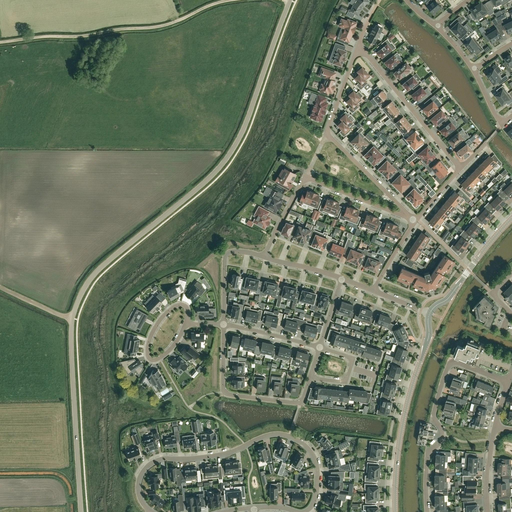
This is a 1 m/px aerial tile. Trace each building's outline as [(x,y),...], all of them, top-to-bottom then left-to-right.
[(354,5),(350,11),(358,15),(361,8),(360,8),(362,6),(363,6),(368,1),(367,0),(351,0),(350,3),(354,5)] [(428,7),(427,8),(430,11),(431,10),(434,13),(441,7),(436,0),(435,0),(432,0),(433,2),(429,6),(428,6),(428,7)] [(478,5),(476,6),(483,17),(488,13),(487,11),(490,9),(485,3),(483,5),(481,2),(478,5)] [(483,17),(476,6),(474,7),(471,9),(473,12),(470,13),(474,20),(477,18),(478,20),(483,17)] [(463,26),(461,23),(463,21),(459,16),(454,21),(456,24),(451,29),(452,29),(451,30),(453,32),(454,31),(456,33),(463,26)] [(347,21),(341,19),(340,22),(340,23),(339,26),(345,28),(340,39),(349,42),(352,33),(353,33),(356,27),(355,26),(356,23),(348,19),(347,21)] [(493,23),(496,27),(491,30),(497,40),(500,38),(502,37),(498,30),(501,28),(500,26),(497,21),(493,23)] [(371,35),(368,41),(374,44),(377,38),(381,40),(384,34),(380,32),(382,28),(381,27),(382,25),(378,24),(377,25),(376,25),(374,28),(373,28),(370,35),(371,35)] [(464,25),(463,26),(456,33),(457,35),(456,36),(458,38),(459,37),(460,38),(464,34),(467,37),(469,35),(472,32),(469,29),(468,30),(464,25)] [(465,46),(468,49),(477,41),(475,38),(477,37),(475,35),(477,33),(475,30),(472,32),(469,35),(471,38),(465,44),(466,46),(465,46)] [(495,42),(497,40),(491,30),(486,33),(485,31),(481,33),(485,38),(488,36),(492,43),(494,41),(495,42)] [(391,49),(388,46),(391,44),(387,39),(380,44),(382,47),(382,48),(376,52),(379,56),(380,55),(382,57),(387,53),(387,54),(390,51),(390,50),(391,49)] [(484,49),(477,41),(468,49),(470,52),(470,51),(472,53),(478,48),(481,52),(484,49)] [(335,43),(333,51),(329,62),(341,66),(343,61),(345,57),(345,56),(347,51),(344,50),(345,47),(335,43)] [(399,61),(394,55),(385,62),(387,66),(388,65),(390,68),(394,65),(396,68),(403,62),(401,59),(399,61)] [(403,75),(403,76),(404,74),(407,77),(411,73),(408,69),(410,68),(406,63),(404,64),(403,65),(394,72),(395,73),(394,73),(396,77),(397,76),(399,78),(403,75)] [(488,77),(490,80),(499,73),(500,73),(496,68),(498,66),(496,64),(491,68),(493,70),(487,75),(488,77)] [(357,71),(358,73),(358,72),(365,81),(366,80),(370,76),(367,73),(368,72),(365,69),(364,70),(361,66),(357,69),(359,70),(357,71)] [(324,69),(321,76),(326,78),(323,85),(322,84),(320,89),(321,89),(320,92),(328,95),(329,92),(332,93),(333,89),(334,89),(335,89),(335,88),(335,87),(335,86),(334,86),(334,85),(335,81),(333,80),(335,73),(324,69)] [(368,83),(366,80),(365,81),(358,72),(358,73),(355,75),(356,77),(354,78),(359,83),(356,85),(360,90),(364,87),(368,83)] [(494,84),(500,80),(502,83),(509,78),(506,75),(502,78),(499,73),(490,80),(492,83),(492,82),(494,84)] [(417,81),(412,76),(402,84),(403,85),(402,85),(405,88),(407,90),(412,86),(415,89),(422,83),(419,80),(417,81)] [(498,99),(499,100),(508,93),(503,85),(498,89),(499,92),(495,95),(496,96),(495,96),(497,99),(498,99)] [(424,90),(421,87),(411,95),(414,98),(415,98),(417,100),(418,99),(421,102),(431,93),(427,88),(424,90)] [(349,95),(350,96),(357,104),(362,100),(360,98),(363,96),(359,91),(356,93),(352,89),(349,92),(350,93),(349,95)] [(386,96),(386,95),(384,92),(383,92),(382,91),(373,98),(377,103),(377,104),(379,106),(384,102),(381,100),(386,96)] [(318,96),(311,93),(309,100),(313,102),(314,101),(316,102),(314,107),(313,106),(312,110),(313,110),(310,118),(313,119),(313,120),(317,122),(318,120),(321,121),(323,114),(324,115),(325,111),(324,111),(327,103),(324,102),(326,98),(318,95),(318,96)] [(511,101),(511,97),(508,93),(499,100),(500,101),(499,102),(501,105),(502,104),(503,105),(507,102),(509,104),(511,101)] [(428,100),(430,102),(430,103),(425,107),(423,109),(424,111),(428,115),(438,106),(434,101),(437,98),(434,95),(428,100)] [(359,106),(357,104),(350,96),(347,99),(348,100),(346,102),(350,106),(348,109),(352,113),(359,106)] [(386,114),(395,107),(394,105),(392,102),(391,102),(386,106),(384,103),(379,107),(382,109),(386,114)] [(392,122),(396,118),(394,115),(399,112),(399,111),(397,108),(396,108),(395,107),(386,114),(390,119),(392,122)] [(450,118),(450,117),(447,114),(446,115),(445,114),(444,115),(442,113),(443,112),(441,110),(432,118),(432,119),(431,120),(435,124),(436,123),(437,124),(441,121),(443,124),(444,123),(450,118)] [(340,118),(341,120),(341,119),(349,128),(349,127),(353,123),(352,121),(354,119),(348,112),(346,113),(344,111),(340,115),(342,117),(340,118)] [(398,129),(407,121),(403,116),(398,120),(396,118),(392,122),(394,124),(398,129)] [(444,123),(446,125),(445,126),(446,126),(440,130),(443,134),(444,133),(446,135),(451,131),(451,132),(454,129),(454,128),(455,127),(452,124),(455,122),(451,117),(450,117),(450,118),(444,123)] [(351,130),(349,127),(349,128),(341,119),(341,120),(338,122),(339,124),(338,125),(342,130),(339,132),(343,137),(351,130)] [(407,121),(398,129),(402,134),(404,137),(408,133),(406,130),(411,126),(407,121)] [(350,142),(355,146),(363,138),(359,134),(364,129),(361,127),(354,133),(357,135),(350,142)] [(406,142),(409,145),(419,136),(418,135),(419,134),(416,130),(410,136),(408,133),(404,137),(401,138),(405,143),(406,142)] [(462,130),(458,133),(463,138),(464,137),(466,140),(468,139),(470,138),(467,134),(466,135),(462,130)] [(449,140),(448,140),(449,141),(453,146),(454,146),(457,143),(458,142),(460,145),(464,143),(466,140),(464,137),(463,138),(458,133),(449,140)] [(365,136),(363,138),(355,146),(356,148),(356,149),(359,152),(366,145),(368,147),(372,142),(373,142),(370,140),(369,141),(365,136)] [(419,136),(409,145),(407,146),(413,153),(420,148),(418,146),(424,140),(421,137),(420,138),(419,136)] [(369,160),(379,149),(372,142),(368,147),(367,147),(369,150),(364,155),(365,156),(364,157),(367,160),(368,159),(369,160)] [(465,145),(464,143),(460,147),(461,148),(457,151),(459,153),(459,154),(461,156),(463,158),(472,151),(466,144),(465,145)] [(421,160),(431,151),(430,150),(431,149),(428,145),(416,155),(418,158),(418,157),(421,160)] [(381,161),(386,156),(379,149),(369,160),(370,161),(369,161),(372,164),(373,165),(379,159),(381,161)] [(431,151),(421,160),(423,163),(422,163),(426,168),(431,164),(432,163),(430,160),(436,155),(433,152),(432,152),(431,151)] [(485,159),(493,168),(497,164),(499,165),(502,163),(500,161),(498,159),(496,162),(489,155),(488,154),(484,158),(485,159)] [(412,155),(406,160),(409,163),(414,158),(412,155)] [(393,163),(386,156),(381,161),(383,163),(378,169),(377,170),(380,173),(381,172),(383,174),(393,163)] [(496,170),(493,168),(485,159),(481,163),(489,172),(492,170),(494,172),(496,170)] [(434,173),(444,165),(441,161),(440,162),(439,161),(433,166),(431,164),(426,168),(430,172),(432,170),(434,173)] [(395,175),(400,170),(393,163),(383,174),(384,175),(383,176),(386,179),(387,178),(393,173),(395,175)] [(477,168),(484,174),(486,172),(488,174),(490,173),(489,172),(481,163),(481,164),(477,168)] [(444,165),(434,173),(437,176),(435,178),(439,184),(444,179),(442,176),(448,171),(447,170),(448,169),(444,165)] [(484,174),(477,168),(473,172),(480,178),(482,176),(485,178),(486,177),(484,174)] [(279,176),(276,182),(279,184),(279,185),(283,187),(289,190),(297,175),(287,169),(284,175),(284,176),(282,178),(279,176)] [(401,169),(400,170),(395,175),(397,177),(392,183),(393,184),(392,185),(395,187),(396,187),(405,179),(402,176),(405,173),(401,169)] [(482,181),(480,178),(473,172),(469,176),(476,182),(478,180),(480,183),(482,181)] [(476,182),(469,176),(465,180),(472,186),(474,184),(477,187),(478,185),(476,182)] [(408,182),(405,179),(396,187),(397,188),(396,189),(399,191),(400,191),(401,192),(407,186),(409,188),(415,183),(411,179),(408,182)] [(474,188),(472,186),(465,180),(464,179),(460,183),(468,191),(465,193),(470,197),(472,195),(469,192),(474,188)] [(415,183),(409,188),(408,189),(411,191),(406,196),(406,197),(406,198),(408,201),(409,201),(409,200),(410,201),(420,191),(416,187),(417,186),(415,183)] [(498,190),(499,191),(504,196),(506,193),(510,198),(511,196),(511,197),(511,196),(511,191),(506,185),(502,189),(501,188),(498,190)] [(282,199),(275,195),(277,192),(270,189),(269,192),(271,193),(265,206),(275,212),(277,208),(278,209),(281,203),(280,203),(282,199)] [(421,189),(420,191),(410,201),(413,203),(412,204),(412,205),(415,208),(416,208),(419,205),(419,204),(418,203),(422,200),(421,199),(424,197),(421,194),(423,191),(421,189)] [(307,190),(305,195),(302,194),(299,203),(302,204),(303,203),(308,205),(313,192),(310,191),(307,190)] [(451,195),(451,196),(458,202),(460,199),(463,201),(464,200),(467,202),(470,200),(464,194),(462,197),(453,190),(450,194),(451,195)] [(497,194),(493,198),(502,207),(505,204),(504,203),(505,202),(501,198),(504,196),(499,191),(497,194)] [(317,194),(313,192),(308,205),(317,209),(320,203),(317,201),(319,195),(317,194)] [(461,204),(458,202),(451,196),(447,200),(454,206),(456,203),(459,206),(461,204)] [(322,211),(328,213),(333,200),(330,199),(327,198),(325,205),(321,203),(319,210),(322,212),(322,211)] [(489,202),(486,204),(491,209),(493,206),(497,210),(498,209),(499,210),(502,207),(493,198),(489,202)] [(337,202),(333,200),(328,213),(337,217),(340,211),(337,209),(339,203),(337,202)] [(454,206),(447,200),(443,204),(452,212),(454,209),(455,210),(457,208),(454,206)] [(443,204),(440,209),(447,215),(449,212),(452,215),(453,213),(452,212),(443,204)] [(484,207),(480,211),(489,220),(492,217),(492,216),(493,215),(489,211),(491,209),(486,204),(484,207)] [(345,219),(348,221),(353,208),(350,207),(347,206),(344,212),(341,211),(338,218),(344,221),(345,219)] [(254,221),(253,222),(257,224),(257,225),(259,226),(260,226),(264,228),(266,225),(267,225),(269,221),(268,221),(270,218),(267,216),(269,212),(266,211),(259,207),(256,212),(254,216),(256,217),(256,218),(255,218),(254,219),(254,220),(254,221)] [(353,208),(348,221),(357,224),(360,218),(357,217),(359,211),(357,210),(357,209),(353,208)] [(450,217),(447,215),(440,209),(436,213),(443,219),(445,217),(448,219),(450,217)] [(486,223),(489,220),(480,211),(474,218),(478,222),(481,220),(485,224),(486,222),(486,223)] [(432,217),(432,218),(440,224),(440,223),(442,221),(444,223),(446,221),(443,219),(436,213),(432,217)] [(362,226),(368,229),(373,216),(370,215),(369,215),(367,214),(364,220),(361,219),(358,226),(362,228),(362,226)] [(377,217),(373,216),(368,229),(377,232),(380,226),(376,225),(379,219),(376,218),(377,217)] [(474,218),(473,217),(469,222),(470,224),(469,226),(468,226),(477,234),(480,230),(479,230),(480,228),(476,225),(478,222),(474,218)] [(438,230),(442,225),(440,223),(440,224),(432,218),(429,222),(436,228),(433,231),(436,233),(438,230)] [(293,238),(299,240),(304,228),(305,228),(305,227),(299,224),(300,223),(297,222),(295,226),(294,229),(296,231),(293,238)] [(382,234),(388,237),(393,224),(389,222),(389,223),(387,222),(384,228),(381,227),(378,234),(382,235),(382,234)] [(292,234),(294,229),(295,226),(292,225),(286,223),(284,227),(281,233),(288,236),(289,233),(292,234)] [(396,225),(393,224),(388,237),(394,239),(393,240),(396,241),(401,233),(397,231),(399,227),(396,225)] [(475,237),(477,234),(468,226),(469,226),(468,225),(463,231),(461,233),(467,237),(469,234),(473,237),(474,236),(475,237)] [(310,230),(305,228),(304,228),(299,240),(305,243),(308,235),(311,237),(314,230),(311,229),(310,230)] [(315,247),(317,247),(321,237),(323,234),(314,230),(311,237),(314,238),(311,246),(315,248),(315,247)] [(418,237),(428,243),(431,239),(421,232),(418,237)] [(465,239),(467,237),(461,233),(456,240),(457,241),(466,248),(469,244),(468,244),(469,243),(465,239)] [(321,237),(317,247),(319,248),(318,249),(323,251),(326,243),(329,244),(332,237),(327,235),(325,238),(321,237)] [(425,248),(428,243),(418,237),(415,241),(424,247),(425,248)] [(330,254),(334,256),(339,245),(335,244),(337,240),(332,238),(329,245),(332,246),(329,252),(330,253),(330,254)] [(457,241),(456,240),(450,247),(455,252),(457,249),(462,252),(463,251),(466,248),(457,241)] [(421,252),(421,251),(424,247),(415,241),(412,246),(421,252)] [(340,242),(339,245),(334,256),(339,257),(339,256),(341,257),(344,248),(341,246),(343,243),(340,242)] [(384,252),(388,254),(390,250),(380,246),(378,250),(384,252)] [(419,257),(422,252),(421,251),(421,252),(412,246),(409,251),(419,257)] [(357,251),(356,251),(351,249),(346,259),(348,260),(348,261),(351,262),(352,261),(352,262),(357,251)] [(367,252),(367,250),(364,249),(363,251),(358,249),(356,251),(357,251),(352,262),(353,262),(353,263),(356,264),(357,264),(359,264),(361,257),(364,258),(364,259),(367,252)] [(419,257),(409,251),(406,255),(413,259),(411,262),(412,262),(417,266),(418,263),(416,261),(419,257)] [(368,268),(370,269),(375,257),(371,256),(371,254),(367,252),(364,259),(364,258),(364,259),(367,260),(364,267),(365,267),(365,268),(368,269),(368,268)] [(432,290),(433,291),(433,289),(435,289),(437,286),(438,286),(439,284),(440,285),(444,279),(443,278),(445,276),(443,275),(445,271),(447,272),(449,270),(450,271),(454,265),(453,264),(454,262),(444,255),(430,276),(429,272),(424,274),(425,278),(402,268),(397,279),(399,280),(399,281),(406,284),(406,283),(408,284),(409,281),(414,283),(413,285),(415,286),(414,288),(421,291),(422,289),(424,290),(424,289),(428,291),(432,290)] [(375,257),(370,269),(372,270),(372,271),(375,272),(375,271),(376,271),(380,262),(383,263),(385,258),(380,256),(378,259),(375,257)] [(237,288),(240,288),(242,279),(239,278),(240,275),(233,274),(233,275),(231,275),(230,280),(232,280),(231,283),(230,284),(231,284),(231,285),(237,286),(237,288)] [(250,291),(253,278),(251,278),(252,277),(248,276),(248,277),(246,277),(245,284),(242,283),(240,290),(246,291),(247,289),(250,289),(250,290),(250,291)] [(259,294),(260,288),(261,286),(257,286),(259,280),(257,279),(258,278),(254,277),(254,279),(253,278),(250,291),(256,292),(256,293),(259,294)] [(171,289),(167,291),(171,298),(179,295),(178,294),(177,292),(180,291),(181,289),(184,289),(186,281),(183,280),(183,279),(179,278),(178,283),(176,284),(176,285),(171,287),(172,289),(171,289)] [(193,285),(185,295),(190,299),(191,298),(192,299),(195,296),(195,297),(197,294),(200,296),(205,289),(201,287),(203,285),(197,280),(193,285)] [(265,293),(269,294),(272,282),(267,280),(266,281),(265,281),(263,289),(260,288),(259,294),(265,296),(265,293)] [(272,282),(269,294),(272,295),(272,297),(278,299),(279,293),(276,292),(278,284),(276,284),(277,283),(272,282)] [(288,297),(290,287),(289,287),(289,285),(285,284),(282,296),(288,297)] [(292,288),(290,287),(288,297),(287,300),(293,301),(293,302),(296,303),(297,301),(298,296),(299,291),(296,290),(297,287),(292,286),(292,288)] [(297,301),(306,303),(309,292),(308,292),(308,291),(304,290),(303,290),(302,290),(301,297),(298,296),(297,301)] [(314,310),(315,307),(317,301),(314,300),(316,294),(315,293),(311,291),(310,292),(309,292),(306,303),(311,304),(310,309),(314,310)] [(318,297),(317,301),(315,307),(318,308),(318,306),(325,308),(326,305),(327,305),(328,301),(327,301),(328,297),(328,296),(322,294),(322,295),(321,295),(320,298),(318,297)] [(156,309),(157,310),(159,307),(158,307),(162,303),(155,297),(152,295),(144,303),(146,306),(153,313),(156,309)] [(474,307),(474,308),(475,307),(476,308),(477,312),(476,312),(476,313),(477,313),(478,316),(477,318),(476,317),(476,318),(485,322),(484,323),(485,323),(486,322),(491,325),(498,308),(485,295),(481,299),(480,299),(480,300),(474,307)] [(347,303),(342,301),(339,308),(337,307),(335,313),(343,316),(347,303)] [(237,318),(239,311),(242,312),(244,305),(237,303),(237,306),(233,305),(232,310),(231,310),(230,313),(231,314),(231,317),(237,318)] [(353,305),(347,303),(343,316),(352,318),(354,313),(351,312),(353,305)] [(208,305),(196,305),(196,311),(197,311),(197,313),(201,313),(201,314),(204,314),(205,317),(213,317),(213,316),(216,316),(215,309),(208,309),(208,305)] [(245,321),(250,322),(253,309),(250,309),(250,307),(245,306),(243,312),(246,313),(245,320),(245,321)] [(360,317),(363,318),(366,309),(366,308),(362,306),(361,308),(361,307),(358,314),(356,313),(354,319),(359,321),(360,317)] [(256,322),(258,315),(261,316),(262,310),(259,309),(258,311),(253,309),(250,322),(255,323),(256,322)] [(372,311),(366,309),(363,318),(362,322),(371,324),(373,319),(370,318),(372,311)] [(138,310),(136,313),(146,319),(148,315),(138,310)] [(264,324),(270,325),(273,314),(273,312),(264,310),(263,316),(266,317),(264,324)] [(278,315),(273,314),(270,325),(276,327),(277,319),(281,320),(282,313),(279,313),(278,315)] [(284,329),(289,330),(292,318),(287,317),(288,315),(285,314),(283,321),(286,321),(284,329)] [(382,326),(386,315),(382,314),(381,314),(380,314),(378,319),(375,318),(373,324),(376,325),(376,324),(382,326)] [(389,330),(394,325),(389,323),(391,318),(390,317),(390,316),(386,315),(382,326),(387,328),(387,329),(389,330)] [(135,330),(137,327),(140,330),(145,321),(135,316),(129,327),(135,330)] [(301,326),(303,320),(293,317),(292,318),(289,330),(295,332),(297,325),(301,326)] [(307,321),(303,320),(301,326),(305,327),(303,334),(309,335),(312,324),(306,322),(307,321)] [(395,323),(394,325),(389,330),(390,332),(392,331),(394,336),(406,331),(404,327),(403,327),(402,326),(397,328),(395,324),(395,323)] [(317,325),(312,324),(309,335),(314,337),(316,330),(321,331),(322,325),(318,324),(317,325)] [(328,335),(332,336),(330,342),(336,344),(339,334),(339,332),(330,329),(328,335)] [(396,342),(397,344),(404,343),(402,339),(407,337),(407,335),(408,335),(406,331),(394,336),(397,342),(396,342)] [(194,341),(194,347),(200,347),(200,341),(203,341),(203,333),(191,333),(191,340),(194,341)] [(127,338),(130,339),(129,346),(128,350),(128,351),(129,351),(128,354),(127,354),(136,356),(135,356),(136,352),(137,352),(138,352),(137,352),(138,348),(138,347),(138,345),(139,345),(139,344),(139,340),(140,340),(136,339),(137,336),(127,334),(128,334),(127,338)] [(336,344),(341,345),(344,335),(339,334),(336,344)] [(234,336),(233,335),(232,340),(231,339),(230,345),(230,347),(237,349),(240,336),(234,335),(234,336)] [(350,337),(344,335),(341,345),(347,347),(350,337)] [(347,347),(352,349),(355,339),(350,337),(347,347)] [(239,349),(248,351),(250,339),(245,338),(243,344),(241,343),(239,349)] [(258,347),(255,346),(256,341),(250,339),(248,351),(253,352),(253,354),(256,354),(258,347)] [(360,342),(361,341),(355,339),(352,349),(357,351),(360,342)] [(457,345),(453,355),(473,363),(480,345),(468,340),(466,347),(464,346),(463,348),(457,345)] [(261,347),(258,347),(256,354),(256,355),(259,356),(260,351),(265,352),(266,352),(268,343),(262,342),(261,347)] [(366,343),(360,342),(357,351),(363,352),(365,345),(366,343)] [(274,345),(268,343),(266,352),(265,352),(265,354),(271,355),(271,357),(274,357),(275,353),(275,351),(272,350),(274,345)] [(404,343),(397,344),(394,352),(406,356),(407,352),(406,351),(407,350),(402,348),(404,343)] [(370,347),(371,348),(371,346),(365,345),(363,352),(362,355),(368,356),(370,347)] [(280,346),(278,354),(275,353),(274,357),(273,359),(276,360),(277,358),(282,359),(285,348),(280,346)] [(181,351),(180,353),(189,360),(191,357),(194,359),(199,354),(190,347),(188,349),(185,347),(184,348),(183,348),(181,351)] [(376,349),(371,348),(370,347),(368,356),(373,358),(376,349)] [(285,348),(282,359),(288,361),(287,362),(291,363),(292,357),(289,357),(291,349),(285,348)] [(376,348),(376,349),(373,358),(379,360),(382,350),(376,348)] [(299,350),(298,351),(297,351),(295,358),(292,357),(291,363),(294,364),(295,361),(300,363),(303,352),(302,352),(303,351),(299,350)] [(307,363),(306,363),(309,354),(307,354),(308,353),(304,351),(304,353),(303,352),(300,363),(299,365),(306,367),(307,363)] [(406,356),(394,352),(391,360),(397,362),(398,359),(403,361),(403,360),(404,360),(406,356)] [(171,366),(177,372),(180,368),(183,371),(188,366),(185,363),(186,362),(180,357),(177,360),(175,358),(170,363),(172,365),(171,366)] [(130,368),(132,371),(135,370),(139,376),(143,368),(141,365),(142,365),(139,360),(131,366),(127,360),(120,362),(126,371),(130,368)] [(397,362),(391,360),(390,363),(392,364),(391,370),(390,370),(400,373),(401,369),(401,368),(401,367),(396,365),(397,362)] [(233,372),(237,372),(237,373),(242,373),(242,372),(245,372),(245,362),(238,362),(238,365),(232,365),(232,370),(233,370),(233,372)] [(149,375),(150,375),(150,376),(143,373),(138,382),(149,388),(151,386),(151,385),(152,385),(153,385),(154,384),(157,389),(167,384),(158,369),(157,369),(158,370),(154,372),(153,370),(151,373),(150,372),(149,375)] [(195,369),(190,375),(194,378),(199,372),(195,369)] [(390,370),(391,370),(388,369),(385,378),(391,380),(392,377),(397,378),(398,377),(399,377),(400,373),(390,370)] [(238,379),(232,379),(232,385),(233,385),(233,386),(237,386),(237,387),(242,387),(245,387),(245,376),(238,376),(238,379)] [(460,376),(459,379),(454,377),(451,383),(461,386),(461,387),(463,387),(466,378),(460,376)] [(265,378),(254,377),(254,383),(257,383),(256,389),(263,390),(265,381),(265,378)] [(391,380),(385,378),(385,381),(386,381),(384,387),(395,390),(396,386),(395,385),(396,384),(391,383),(391,380)] [(281,383),(282,383),(282,380),(271,379),(271,385),(274,385),(273,391),(280,392),(281,383)] [(291,387),(290,393),(297,394),(298,385),(299,385),(299,382),(288,381),(288,387),(291,387)] [(480,391),(483,383),(478,381),(475,387),(473,386),(471,389),(476,391),(476,390),(477,391),(477,390),(480,391)] [(459,392),(461,387),(461,386),(451,383),(449,389),(455,391),(454,394),(460,396),(461,393),(459,392)] [(488,385),(483,383),(480,391),(485,393),(488,385)] [(494,387),(488,385),(485,393),(481,403),(488,405),(489,402),(487,401),(489,397),(490,397),(494,387)] [(384,387),(383,386),(380,396),(387,397),(388,394),(393,395),(393,394),(394,394),(395,390),(384,387)] [(320,399),(320,397),(321,388),(315,387),(314,393),(309,392),(307,399),(320,400),(320,399)] [(171,392),(162,396),(164,399),(172,395),(172,394),(175,393),(173,390),(171,392)] [(367,391),(361,391),(359,401),(359,402),(368,403),(370,397),(366,397),(367,391)] [(387,397),(380,396),(380,399),(381,399),(380,405),(391,407),(392,403),(391,403),(391,401),(386,400),(387,397)] [(454,409),(454,408),(456,402),(458,403),(459,400),(453,399),(452,401),(446,400),(445,406),(454,409)] [(472,412),(474,412),(486,415),(487,409),(484,408),(484,406),(478,404),(474,403),(472,412)] [(380,405),(378,404),(376,413),(383,415),(383,412),(388,413),(389,412),(390,412),(391,407),(380,405)] [(456,409),(454,408),(454,409),(445,406),(443,413),(449,414),(448,417),(454,418),(456,409)] [(477,415),(477,418),(485,420),(486,415),(474,412),(474,414),(477,415)] [(475,417),(474,422),(472,421),(470,423),(469,427),(479,428),(480,425),(483,426),(485,420),(477,418),(475,417)] [(420,426),(419,433),(428,435),(429,427),(427,427),(428,425),(423,424),(423,426),(420,426)] [(145,437),(146,439),(142,441),(146,452),(158,448),(155,439),(159,438),(156,430),(151,432),(153,437),(150,438),(149,435),(145,437)] [(174,431),(174,435),(171,435),(171,438),(164,439),(165,448),(177,446),(175,438),(179,437),(178,430),(174,431)] [(217,441),(216,435),(214,435),(213,432),(212,432),(212,431),(207,432),(208,433),(206,433),(201,434),(202,443),(205,443),(205,442),(207,441),(208,445),(215,444),(215,441),(217,441)] [(135,444),(140,443),(136,433),(132,435),(135,444)] [(426,442),(428,435),(419,433),(418,441),(420,441),(420,444),(425,445),(425,442),(426,442)] [(184,447),(191,446),(192,447),(196,446),(194,435),(191,435),(191,438),(183,440),(184,447)] [(325,440),(322,437),(321,437),(321,436),(318,438),(319,439),(317,441),(323,449),(325,447),(327,450),(332,446),(326,439),(325,440)] [(340,449),(349,445),(347,440),(338,445),(340,449)] [(369,450),(370,451),(370,450),(382,452),(383,445),(376,445),(376,441),(370,441),(369,450)] [(285,463),(288,455),(285,454),(288,447),(285,446),(285,445),(281,443),(279,450),(275,449),(273,453),(274,456),(283,460),(282,462),(285,463)] [(141,456),(138,448),(135,449),(134,447),(130,449),(130,451),(126,452),(129,461),(133,459),(137,458),(141,456)] [(259,458),(260,458),(261,460),(265,459),(266,462),(272,461),(270,454),(267,455),(265,447),(262,448),(262,447),(259,448),(259,449),(258,449),(259,454),(258,454),(259,458)] [(327,459),(328,461),(339,458),(337,450),(333,451),(331,452),(331,454),(326,455),(327,459)] [(382,456),(382,452),(370,450),(370,451),(369,457),(368,457),(368,460),(374,461),(374,457),(380,458),(381,456),(382,456)] [(451,452),(442,451),(442,455),(436,454),(436,461),(445,462),(448,462),(448,455),(451,455),(451,452)] [(303,465),(300,464),(304,457),(301,456),(302,455),(298,453),(291,465),(300,471),(303,465)] [(465,460),(469,460),(469,463),(479,464),(479,462),(478,461),(478,457),(472,457),(473,453),(466,453),(465,460)] [(328,463),(326,464),(327,468),(334,466),(334,468),(339,467),(339,470),(350,470),(349,464),(341,466),(339,458),(328,461),(328,463)] [(499,462),(498,468),(508,469),(508,465),(511,466),(511,459),(504,458),(503,463),(499,462)] [(223,476),(232,475),(231,461),(225,462),(225,463),(225,469),(223,470),(223,476)] [(237,461),(231,461),(232,475),(241,474),(241,468),(238,468),(237,462),(237,461)] [(445,468),(445,462),(436,461),(435,467),(441,468),(441,471),(447,472),(447,468),(445,468)] [(380,466),(374,466),(374,462),(367,462),(367,472),(368,472),(380,473),(381,469),(379,468),(380,466)] [(474,474),(474,471),(477,471),(477,468),(478,468),(479,466),(479,464),(469,463),(465,463),(464,467),(463,466),(462,474),(474,474)] [(203,479),(212,478),(211,464),(205,465),(205,466),(204,466),(205,473),(202,473),(203,479)] [(222,479),(222,471),(218,472),(217,465),(216,465),(216,464),(211,464),(212,478),(218,478),(218,479),(222,479)] [(192,479),(197,479),(198,482),(201,481),(200,475),(197,475),(196,468),(196,467),(190,468),(191,479),(192,479)] [(182,485),(181,483),(181,476),(180,470),(176,471),(176,468),(169,468),(170,480),(177,479),(177,486),(182,485)] [(186,481),(192,480),(192,479),(191,479),(190,468),(185,468),(185,469),(184,469),(185,476),(181,476),(181,483),(186,483),(186,481)] [(508,469),(498,468),(498,474),(502,474),(502,478),(508,479),(510,479),(510,476),(511,476),(511,469),(508,469)] [(308,486),(308,481),(309,481),(309,475),(305,475),(305,474),(306,473),(305,470),(297,473),(297,478),(299,478),(299,482),(301,482),(300,486),(308,486)] [(327,476),(327,480),(328,480),(328,481),(329,481),(329,482),(339,483),(339,477),(344,477),(344,471),(336,472),(336,476),(329,475),(328,475),(328,476),(327,476)] [(447,472),(441,471),(441,475),(435,475),(435,481),(444,482),(447,482),(447,472)] [(380,477),(380,473),(368,472),(368,475),(365,475),(365,481),(372,482),(373,479),(379,479),(379,476),(380,477)] [(154,474),(154,476),(150,477),(150,480),(149,480),(149,484),(150,484),(151,488),(159,487),(158,484),(160,483),(159,479),(158,479),(157,474),(154,474)] [(468,484),(468,487),(468,488),(477,487),(477,485),(478,484),(478,482),(477,482),(477,480),(469,480),(469,476),(463,475),(463,484),(468,484)] [(511,478),(510,479),(508,479),(507,483),(498,483),(498,489),(510,488),(510,482),(511,482),(511,478)] [(444,485),(444,482),(435,481),(435,488),(440,488),(440,492),(448,492),(448,485),(444,485)] [(270,498),(274,498),(274,497),(277,497),(277,490),(281,490),(281,482),(277,482),(277,483),(270,484),(270,490),(269,490),(269,493),(270,493),(270,498)] [(327,485),(327,488),(328,488),(328,489),(330,489),(330,493),(336,494),(340,494),(340,490),(339,490),(339,483),(329,482),(329,484),(328,484),(328,485),(327,485)] [(379,489),(378,489),(378,487),(372,487),(372,483),(365,483),(364,489),(367,489),(367,493),(379,493),(379,489)] [(238,489),(234,490),(235,501),(237,501),(241,501),(241,500),(242,500),(241,493),(244,493),(244,486),(238,486),(238,489)] [(232,501),(235,501),(234,490),(229,490),(229,487),(223,488),(224,495),(227,494),(228,502),(229,501),(229,502),(232,502),(232,501)] [(477,488),(477,487),(468,488),(468,487),(464,487),(465,491),(462,491),(462,500),(468,500),(474,500),(474,494),(476,494),(476,493),(477,493),(477,491),(476,490),(476,488),(477,488)] [(304,493),(299,493),(300,489),(287,488),(287,492),(292,493),(292,494),(290,494),(290,498),(291,498),(291,500),(292,500),(304,501),(305,493),(304,493)] [(511,488),(510,488),(498,489),(498,494),(503,494),(503,499),(510,498),(510,495),(511,495),(511,488)] [(214,494),(213,495),(207,495),(206,490),(203,490),(204,500),(207,500),(207,503),(208,506),(208,507),(213,507),(213,506),(215,505),(214,494)] [(157,505),(160,507),(164,502),(156,495),(155,495),(155,494),(156,494),(155,491),(149,491),(149,494),(153,494),(153,498),(151,500),(154,503),(157,505)] [(215,505),(216,505),(216,506),(221,505),(221,504),(222,504),(221,500),(221,495),(220,492),(213,493),(213,495),(214,494),(215,505)] [(435,496),(435,502),(445,502),(444,495),(448,495),(448,492),(440,492),(441,495),(435,496)] [(326,497),(324,502),(325,502),(325,503),(328,504),(337,507),(339,507),(341,500),(345,501),(346,498),(346,495),(340,494),(336,494),(330,493),(329,496),(327,496),(327,497),(326,497)] [(379,497),(379,493),(367,493),(366,493),(365,503),(372,503),(372,500),(378,500),(378,497),(379,497)] [(194,510),(201,510),(200,506),(201,506),(200,501),(203,500),(202,494),(197,494),(197,497),(193,498),(194,510)] [(173,511),(177,511),(180,511),(180,506),(183,505),(182,495),(178,495),(179,501),(172,502),(173,511)] [(193,498),(193,496),(189,497),(189,495),(183,495),(184,502),(187,502),(188,507),(188,511),(194,511),(194,510),(193,498)] [(511,508),(510,498),(503,499),(503,503),(498,504),(499,509),(511,508)] [(464,511),(468,511),(479,511),(479,507),(478,507),(477,504),(471,505),(470,501),(463,501),(464,511)] [(447,502),(445,502),(435,502),(436,509),(441,508),(441,511),(448,511),(447,502)]
